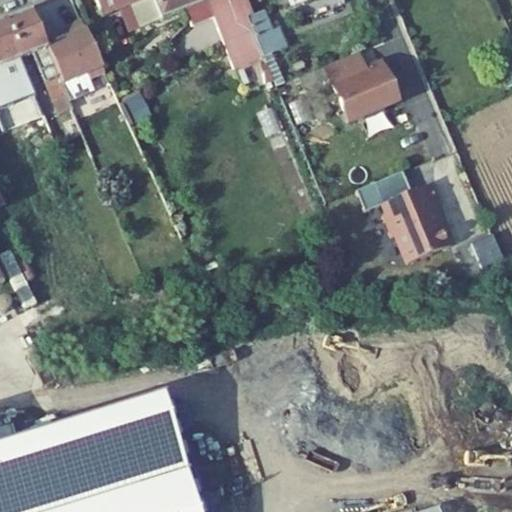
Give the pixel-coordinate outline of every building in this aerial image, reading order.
[(139,30),(160,23),(183,15),(184,14),(178,0),(92,0),(101,20),(132,10),(139,30)] [(233,3),(221,7),(218,0),(178,0),(184,14),(183,15),(187,29),(189,34),(211,26),(229,78),(258,67),(257,62),(242,25),(242,24),(233,3)] [(282,0),(288,12),(314,3),(316,6),(333,0),(282,0)] [(26,17),(0,26),(0,32),(15,68),(30,62),(41,86),(53,81),(43,56),(41,51),(26,17)] [(261,17),(242,24),(242,25),(257,62),(280,53),(274,37),(269,38),(261,17)] [(66,42),(41,51),(43,56),(86,37),(81,25),(63,32),(66,42)] [(15,68),(0,32),(0,102),(12,98),(3,73),(15,68)] [(86,37),(43,56),(53,81),(57,89),(83,78),(86,84),(102,76),(86,37)] [(349,62),(324,72),(347,128),(389,111),(374,72),(356,79),(349,62)] [(57,89),(65,106),(91,95),(86,84),(83,78),(57,89)] [(402,202),(393,181),(347,199),(355,220),(374,213),(377,223),(373,225),(381,246),(386,244),(397,273),(442,256),(433,234),(426,237),(421,223),(423,222),(420,214),(427,212),(421,195),(402,202)] [(0,511),(190,511),(155,398),(0,446),(0,511)]
